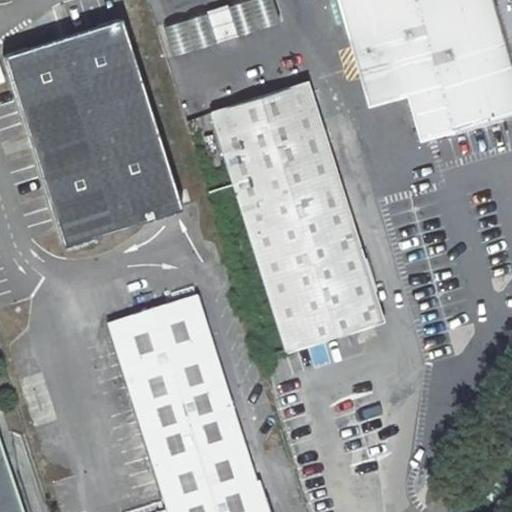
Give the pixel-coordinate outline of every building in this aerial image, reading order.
[(271,0),(253,0),(227,8),(236,37),(278,23),(271,0)] [(511,107),(511,74),(489,0),(340,0),(364,78),(403,67),(423,134),(511,107)] [(511,0),(489,0),(511,74),(511,0)] [(227,8),(206,14),(215,43),(236,37),(227,8)] [(215,43),(206,14),(185,21),(193,49),(215,43)] [(122,19),(4,56),(64,246),(182,208),(122,19)] [(382,320),(301,80),(209,111),(289,351),(382,320)] [(259,511),(192,296),(105,323),(164,511),(161,511),(259,511)] [(0,511),(15,511),(0,466),(0,511)]
